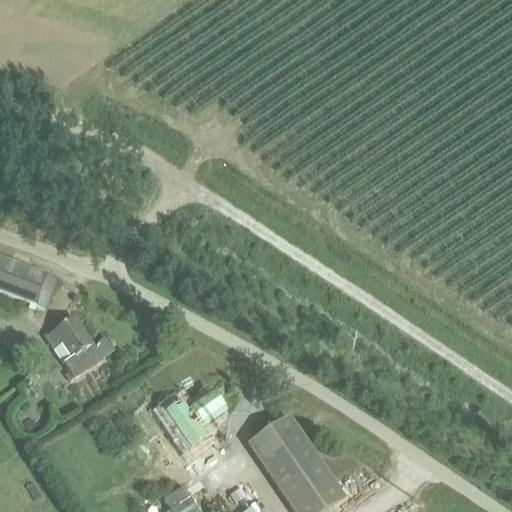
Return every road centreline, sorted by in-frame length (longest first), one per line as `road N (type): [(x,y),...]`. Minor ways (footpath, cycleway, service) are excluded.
road 1 (unclassified): [(493,511),(300,377),(100,271)]
road 2 (unclassified): [(100,271),(182,168)]
